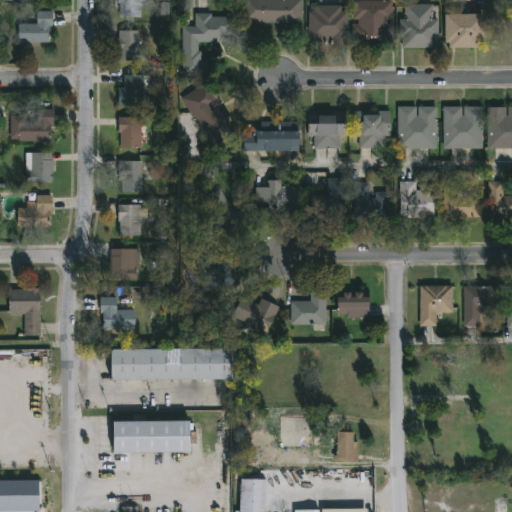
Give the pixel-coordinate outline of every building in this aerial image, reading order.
[(118,0),(147,0),(147,4),(140,4),(140,18),(118,18),(118,0)] [(301,0),(301,24),(241,24),(241,0),(301,0)] [(352,2),(390,2),(390,44),(352,44),(352,2)] [(401,48),(401,5),(437,5),(437,48),(401,48)] [(346,49),(309,49),(309,6),(346,6),(346,49)] [(17,26),(35,26),(35,12),(51,12),(51,44),(17,44),(17,26)] [(445,48),(445,15),(483,15),(483,48),(445,48)] [(181,28),(194,27),(194,16),(234,16),(235,43),(200,43),(201,77),(181,77),(181,28)] [(138,31),(138,62),(116,62),(116,31),(138,31)] [(117,106),(117,88),(123,88),(123,76),(140,76),(140,106),(117,106)] [(181,97),(207,83),(235,131),(209,146),(181,97)] [(436,106),(436,149),(397,149),(397,106),(436,106)] [(481,106),(481,148),(442,148),(442,106),(481,106)] [(511,148),(486,148),(486,107),(511,107),(511,148)] [(51,111),(51,141),(21,141),(21,124),(33,124),(33,110),(51,111)] [(388,148),(353,148),(353,111),(388,111),(388,148)] [(309,149),(309,114),(336,114),(336,122),(346,122),(346,136),(338,136),(338,149),(309,149)] [(118,149),(118,117),(140,117),(140,149),(118,149)] [(298,151),(243,151),(243,129),(298,128),(298,151)] [(51,154),(51,183),(25,183),(25,154),(51,154)] [(117,161),(141,161),(141,195),(117,195),(117,161)] [(311,196),(327,196),(326,179),(346,178),(348,223),(312,224),(311,196)] [(262,209),(262,180),(281,180),(281,185),(291,185),(291,209),(262,209)] [(511,218),(487,218),(487,182),(503,182),(503,196),(511,196),(511,218)] [(354,220),(354,183),(368,183),(368,193),(387,193),(387,220),(354,220)] [(478,218),(442,218),(442,183),(458,183),(458,189),(478,189),(478,218)] [(399,184),(433,184),(433,216),(399,216),(399,184)] [(215,189),(244,219),(222,241),(205,223),(215,214),(203,201),(215,189)] [(16,229),(16,208),(24,208),(24,197),(50,197),(50,229),(16,229)] [(117,236),(117,205),(140,205),(140,236),(117,236)] [(137,280),(109,280),(109,249),(137,249),(137,280)] [(230,253),(236,286),(204,291),(198,258),(230,253)] [(418,327),(418,286),(451,286),(451,313),(434,313),(434,327),(418,327)] [(500,287),(500,321),(484,320),(483,326),(462,326),(463,286),(500,287)] [(7,289),(39,289),(39,337),(23,337),(23,314),(7,314),(7,289)] [(309,301),(309,289),(324,289),(324,325),(290,325),(290,301),(309,301)] [(368,317),(337,317),(337,292),(368,292),(368,317)] [(260,299),(277,306),(265,332),(231,317),(241,297),(257,304),(260,299)] [(134,329),(100,329),(100,298),(116,298),(116,310),(134,310),(134,329)] [(109,349),(230,349),(230,380),(109,380),(109,349)] [(112,422),(188,422),(188,453),(112,453),(112,422)] [(334,433),(354,433),(354,462),(334,462),(334,433)] [(263,479),(263,511),(238,511),(238,479),(263,479)]
